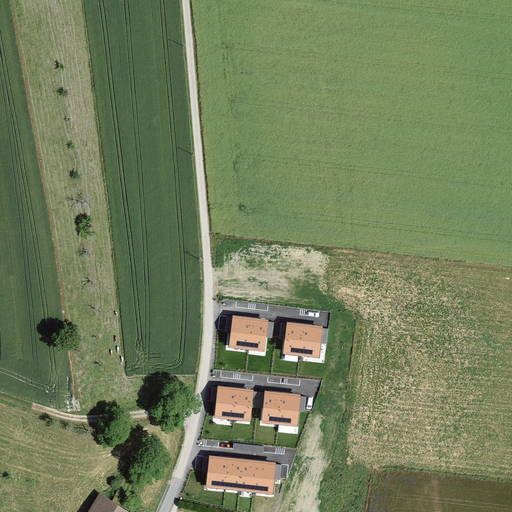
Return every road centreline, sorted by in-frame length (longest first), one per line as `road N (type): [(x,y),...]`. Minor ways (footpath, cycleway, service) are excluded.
road 1 (track): [(209,291),(185,0)]
road 2 (residential): [(165,511),(201,390),(209,291)]
road 3 (track): [(195,414),(79,419),(33,409)]
